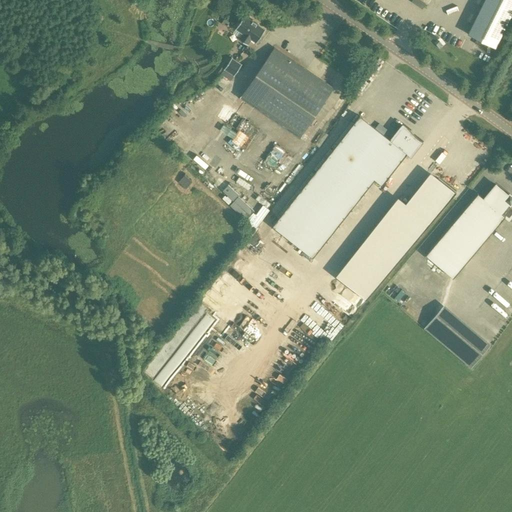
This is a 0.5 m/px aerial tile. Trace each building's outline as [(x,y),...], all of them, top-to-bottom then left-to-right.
[(495,47),(511,12),(511,0),(484,0),(467,34),(495,47)] [(257,42),(265,29),(244,15),(236,28),(243,33),(239,39),(248,44),(251,38),(257,42)] [(299,137),(333,87),(275,47),(241,98),(299,137)] [(231,80),(234,75),(241,64),(231,58),(221,74),(231,80)] [(391,139),(360,115),(273,226),(312,257),(374,178),(382,185),(409,150),(413,153),(422,141),(410,132),(411,131),(403,124),(391,139)] [(244,118),(236,130),(226,124),(222,130),(233,137),(230,142),(244,151),(259,128),(244,118)] [(272,153),(282,158),(280,162),(288,167),(294,156),(276,146),(272,153)] [(186,188),(192,181),(185,175),(178,182),(186,188)] [(369,302),(456,192),(438,178),(413,209),(405,203),(343,282),(369,302)] [(509,195),(496,184),(489,192),(483,187),(425,255),(453,278),(505,217),(509,220),(511,216),(511,200),(507,196),(509,195)] [(233,202),(231,205),(256,226),(271,210),(265,205),(259,212),(228,185),(223,191),(228,195),(227,196),(233,202)] [(406,279),(414,270),(406,263),(398,272),(406,279)] [(272,279),(273,284),(291,281),(290,276),(272,279)] [(390,298),(399,288),(392,282),(383,291),(390,298)] [(470,367),(486,348),(440,309),(424,328),(470,367)]
